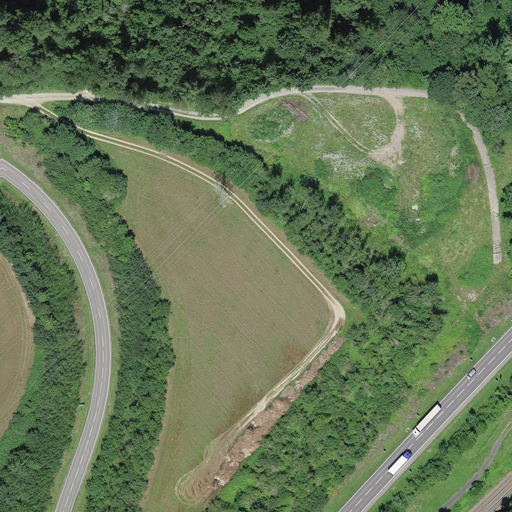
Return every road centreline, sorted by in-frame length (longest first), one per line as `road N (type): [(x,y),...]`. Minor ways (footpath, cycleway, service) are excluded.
road 1 (track): [(0,96),(112,97),(213,112),(295,84),(438,90),(477,130),(501,262),(500,283),(483,292),(446,274)]
road 2 (tertiary): [(61,511),(99,378),(93,296),(65,227),(0,163)]
road 3 (primary): [(351,511),(511,339)]
